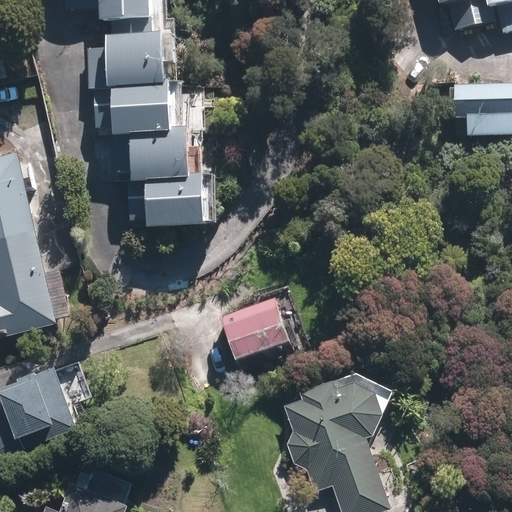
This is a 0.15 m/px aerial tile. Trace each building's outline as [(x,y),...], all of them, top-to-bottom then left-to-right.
[(71,0),(71,9),(111,9),(111,17),(167,16),(166,0),(71,0)] [(450,0),(459,32),(502,22),(496,0),(450,0)] [(511,0),(496,0),(502,22),(506,37),(511,35),(511,0)] [(195,83),(193,38),(117,41),(118,51),(93,53),(95,88),(195,83)] [(126,134),(193,131),(191,88),(96,92),(98,126),(125,125),(126,134)] [(511,88),(465,89),(466,139),(511,138),(511,88)] [(144,182),(211,179),(209,135),(115,140),(116,173),(144,172),(144,182)] [(24,156),(0,161),(0,267),(8,302),(0,303),(0,329),(1,333),(79,316),(70,276),(52,280),(24,156)] [(161,228),(228,225),(226,182),(131,186),(133,220),(160,218),(161,228)] [(297,335),(284,298),(233,316),(247,353),(297,335)] [(15,415),(0,420),(0,452),(83,424),(65,372),(7,392),(15,415)] [(319,399),(299,405),(304,425),(296,444),(301,459),(316,467),(322,486),(342,479),(351,511),(369,511),(394,505),(372,432),(383,429),(393,409),(387,391),(366,383),(344,389),(341,382),(316,389),(319,399)] [(131,511),(135,504),(85,484),(72,511),(131,511)]
